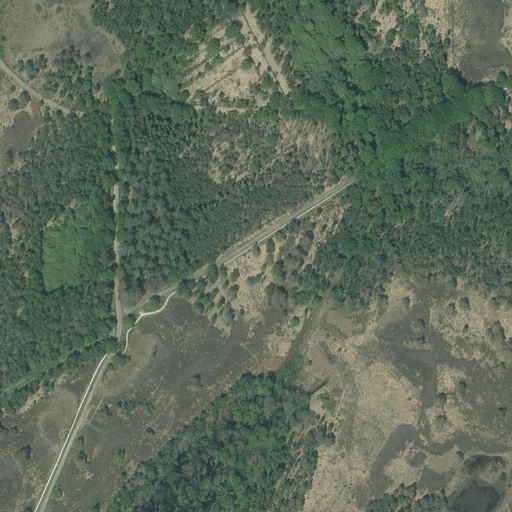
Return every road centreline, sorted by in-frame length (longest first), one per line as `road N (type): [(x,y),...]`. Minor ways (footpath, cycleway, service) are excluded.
road 1 (track): [(116,320),(511,84)]
road 2 (track): [(0,66),(47,104),(114,117),(116,320)]
road 3 (track): [(107,355),(37,511)]
